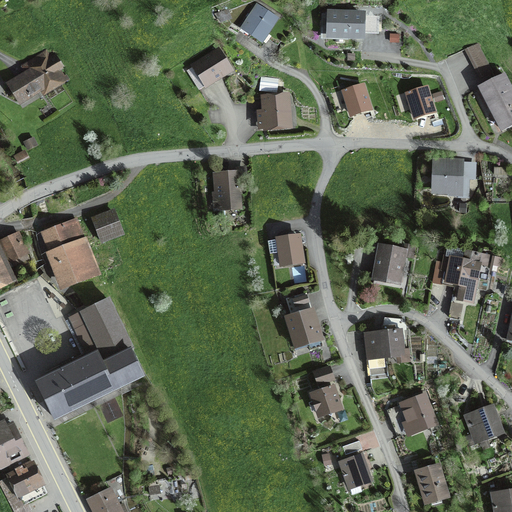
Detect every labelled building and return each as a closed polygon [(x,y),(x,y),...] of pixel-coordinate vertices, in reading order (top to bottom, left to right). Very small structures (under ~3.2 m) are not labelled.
[(266,32),(276,17),(257,4),(241,29),(263,43),(269,34),(266,32)] [(231,18),(228,10),(218,13),(216,13),(216,15),(221,22),(231,18)] [(327,42),(364,43),(365,13),(328,12),(327,42)] [(190,67),(206,91),(234,73),(218,49),(190,67)] [(57,60),(59,59),(55,54),(51,57),(47,50),(27,63),(32,72),(12,85),(21,100),(42,87),(44,90),(64,77),(60,70),(63,69),(57,60)] [(511,124),(511,90),(504,76),(483,87),(505,129),(511,124)] [(278,80),(262,79),(262,86),(277,88),(278,80)] [(363,86),(344,92),(351,115),(370,109),(363,86)] [(427,89),(408,95),(415,117),(434,111),(427,89)] [(258,113),(259,129),(276,128),(280,124),(289,123),(287,96),(264,98),(265,112),(258,113)] [(30,148),(37,145),(34,138),(27,142),(30,148)] [(28,157),(25,152),(15,158),(18,162),(28,157)] [(439,164),(438,190),(467,190),(468,179),(459,179),(459,164),(439,164)] [(237,173),(217,175),(218,194),(219,209),(240,208),(237,173)] [(123,234),(115,213),(94,221),(102,242),(123,234)] [(63,222),(45,229),(68,285),(99,273),(78,220),(65,226),(63,222)] [(0,284),(11,279),(7,269),(29,259),(17,235),(0,243),(0,284)] [(280,253),(282,265),(303,262),(299,237),(268,241),(270,254),(280,253)] [(381,245),(374,281),(399,285),(404,257),(413,259),(416,246),(406,244),(405,250),(381,245)] [(457,284),(450,319),(469,322),(475,289),(476,289),(478,279),(477,278),(480,264),(486,265),(488,256),(448,248),(443,271),(448,272),(446,282),(457,284)] [(296,306),(309,302),(307,295),(293,299),(296,306)] [(108,300),(71,318),(90,357),(41,380),(46,391),(43,393),(55,418),(142,376),(130,351),(133,350),(108,300)] [(305,335),(308,343),(321,339),(312,310),(288,318),(294,338),(305,335)] [(384,327),(384,332),(387,357),(397,356),(398,363),(411,361),(409,349),(404,350),(403,340),(405,340),(404,330),(407,330),(405,319),(386,318),(384,327)] [(389,374),(387,357),(384,332),(366,334),(370,376),(389,374)] [(331,380),(335,379),(330,367),(314,373),(318,385),(331,380)] [(334,387),(312,395),(320,416),(327,414),(332,416),(334,411),(341,409),(339,402),(341,396),(336,394),(334,387)] [(425,395),(392,409),(402,436),(413,431),(415,432),(419,430),(420,429),(435,423),(436,423),(425,395)] [(480,440),(500,433),(490,408),(468,416),(474,434),(477,433),(480,440)] [(7,428),(4,423),(0,424),(0,464),(1,467),(9,463),(12,469),(15,468),(17,473),(0,481),(0,482),(14,511),(31,511),(27,504),(47,494),(34,467),(32,467),(26,454),(27,454),(13,425),(7,428)] [(348,455),(365,449),(363,442),(345,448),(348,455)] [(350,488),(371,480),(362,456),(341,463),(350,488)] [(438,467),(416,473),(424,502),(447,495),(438,467)] [(95,506),(93,507),(94,511),(121,511),(110,489),(91,498),(95,506)] [(511,511),(511,490),(493,493),(495,511),(511,511)]
